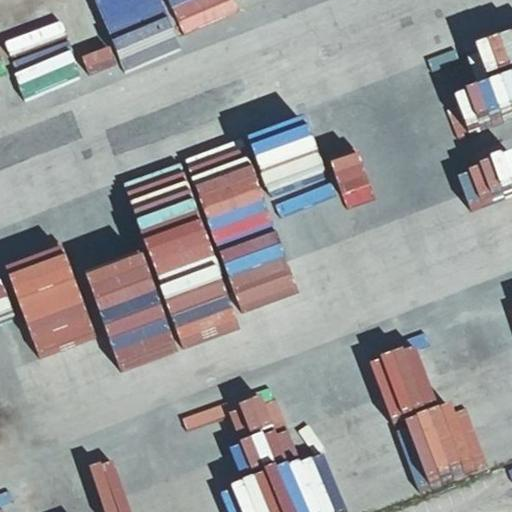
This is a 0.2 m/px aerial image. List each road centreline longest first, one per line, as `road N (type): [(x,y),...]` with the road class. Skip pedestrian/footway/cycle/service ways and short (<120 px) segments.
road 1 (unknown): [(511,91),(0,300)]
road 2 (unknown): [(0,453),(511,247)]
